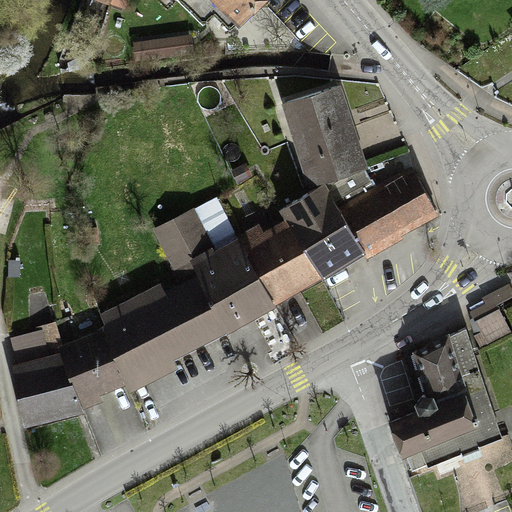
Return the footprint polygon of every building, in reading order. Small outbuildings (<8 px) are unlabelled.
[(181,0),(206,24),(219,10),(245,35),(278,0),(181,0)] [(334,86),(281,103),(309,186),(362,169),(334,86)] [(408,176),(341,213),(366,257),(433,220),(408,176)] [(366,257),(341,213),(328,189),(283,214),(289,226),(321,282),(366,257)] [(190,269),(213,256),(190,214),(153,235),(176,277),(190,269)] [(321,282),(289,226),(264,240),(259,231),(238,242),(274,308),(321,282)] [(226,337),(274,308),(238,242),(213,256),(190,269),(200,283),(226,337)] [(226,337),(200,283),(166,300),(161,290),(102,320),(108,332),(131,385),(134,392),(175,372),(171,364),(226,337)] [(498,315),(472,326),(479,344),(506,333),(498,315)] [(131,385),(108,332),(87,341),(78,321),(52,333),(62,357),(77,410),(131,385)] [(77,410),(62,357),(47,361),(41,339),(13,347),(19,369),(13,371),(29,430),(79,416),(77,410)] [(434,412),(395,428),(409,460),(478,432),(442,347),(413,359),(434,412)]
